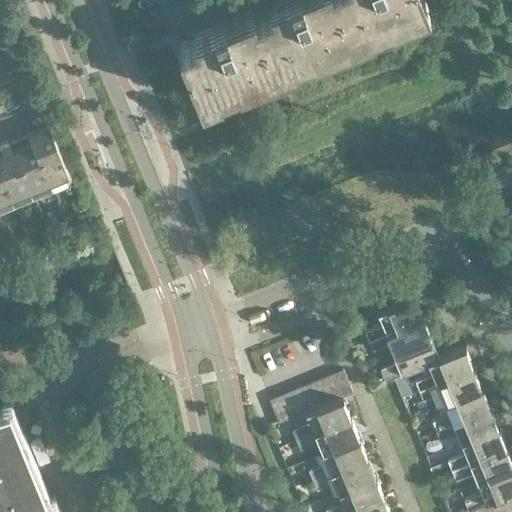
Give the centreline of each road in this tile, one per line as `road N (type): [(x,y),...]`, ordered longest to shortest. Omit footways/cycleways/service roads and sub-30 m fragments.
road 1 (tertiary): [(49,0),(188,333)]
road 2 (tertiary): [(209,325),(79,0)]
road 3 (unclassified): [(511,336),(437,232),(298,289)]
road 4 (tertiary): [(252,511),(209,325)]
road 5 (tertiary): [(188,333),(226,511)]
